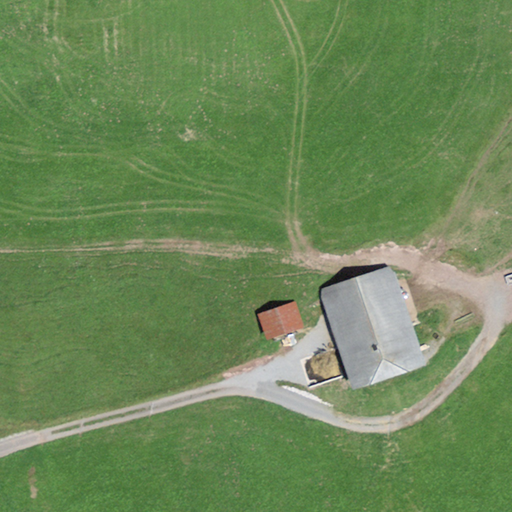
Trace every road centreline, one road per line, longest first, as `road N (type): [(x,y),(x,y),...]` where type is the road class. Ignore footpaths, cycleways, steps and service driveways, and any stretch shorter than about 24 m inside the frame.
road 1 (unclassified): [(0,448),(213,387),(280,387),(335,416),(392,418),(454,391),(505,301)]
road 2 (track): [(0,251),(165,242),(338,268),(389,254),(505,301)]
